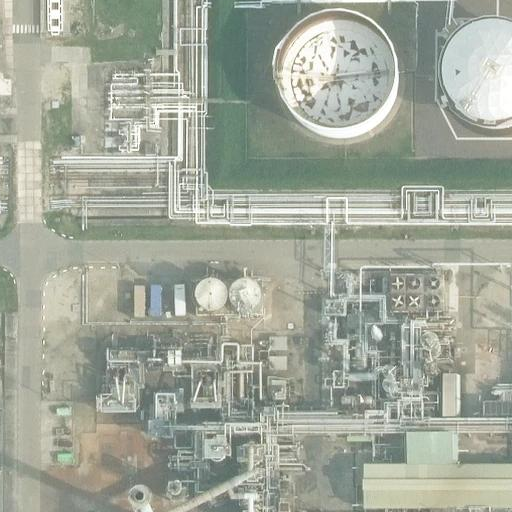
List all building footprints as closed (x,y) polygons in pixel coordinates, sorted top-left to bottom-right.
[(307,134),(350,143),(387,124),(403,87),(394,49),(363,24),(326,21),(297,37),(279,68),(285,110),(307,134)] [(468,135),(510,144),(511,142),(511,23),(486,21),(458,37),(440,68),(445,111),(468,135)] [(146,146),(146,156),(157,157),(157,146),(146,146)] [(260,302),(260,301),(258,295),(255,291),(250,288),(245,287),(239,288),(234,292),(232,296),(231,302),(232,308),(235,312),(239,315),(245,316),(250,315),(255,312),(258,308),(260,302)] [(226,303),(225,297),(222,292),(217,289),(212,288),(206,289),(202,292),(198,297),(197,302),(197,307),(200,312),(205,316),(210,317),(216,317),(222,313),(225,309),(226,303)] [(85,311),(48,311),(48,381),(85,381),(85,311)] [(409,468),(365,469),(365,511),(511,511),(511,468),(459,468),(459,439),(408,439),(409,468)] [(149,490),(166,491),(168,457),(151,456),(149,490)]
